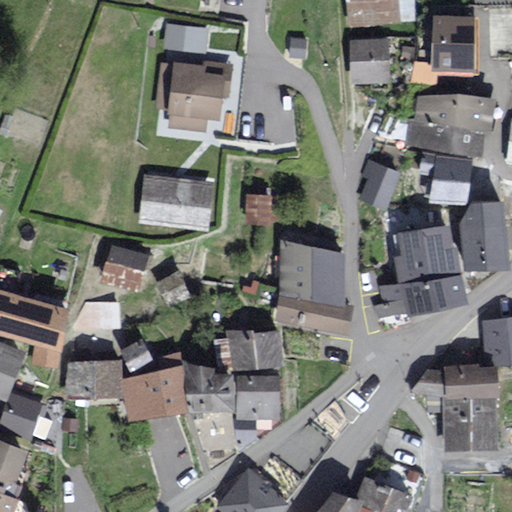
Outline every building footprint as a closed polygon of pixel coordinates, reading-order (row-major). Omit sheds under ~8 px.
[(397,18),(396,0),(350,0),(352,21),(397,18)] [(477,18),(439,17),(437,67),(475,68),(477,18)] [(206,27),(169,24),(168,44),(204,47),(206,27)] [(308,39),(292,38),(290,56),(307,57),(308,39)] [(389,77),(387,39),(354,41),(356,79),(389,77)] [(176,67),(164,66),(160,104),(173,105),(171,126),(203,129),(204,114),(217,116),(219,91),(227,92),(229,63),(176,58),(176,67)] [(410,143),(481,155),(483,130),(492,131),(495,102),(421,97),(419,122),(413,121),(410,143)] [(472,162),(439,158),(433,201),(467,205),(472,162)] [(401,174),(372,162),(367,175),(371,177),(362,199),(386,209),(401,174)] [(214,182),(146,175),(142,216),(209,223),(214,182)] [(269,196),(249,195),(247,221),(268,222),(269,196)] [(502,206),(476,207),(467,223),(472,269),(509,265),(505,235),(503,220),(502,206)] [(402,286),(385,290),(388,304),(380,306),(382,317),(467,302),(463,276),(459,250),(454,251),(450,227),(401,235),(405,257),(398,258),(402,286)] [(285,241),(282,294),(278,316),(346,327),(350,305),(341,304),(342,250),(285,241)] [(146,259),(112,248),(104,276),(137,287),(146,259)] [(179,274),(158,283),(168,303),(188,293),(179,274)] [(68,306),(0,290),(0,327),(40,337),(36,356),(56,361),(68,306)] [(511,359),(511,319),(480,323),(484,363),(511,359)] [(281,359),(278,329),(251,331),(250,328),(231,330),(235,364),(281,359)] [(20,347),(0,340),(0,389),(5,391),(20,347)] [(141,341),(123,350),(134,370),(151,361),(141,341)] [(175,412),(189,410),(183,366),(181,356),(160,359),(162,371),(126,379),(132,418),(175,412)] [(119,362),(72,362),(72,391),(119,391),(119,362)] [(212,377),(213,369),(183,366),(189,410),(197,410),(234,408),(233,375),(212,377)] [(421,385),(419,387),(450,395),(450,399),(450,402),(455,402),(456,437),(456,448),(498,447),(497,401),(496,370),(449,372),(449,375),(429,371),(421,385)] [(278,375),(240,375),(240,414),(278,414),(278,375)] [(37,401),(14,393),(3,423),(27,431),(37,401)] [(26,451),(0,441),(0,511),(10,511),(14,502),(8,500),(26,451)] [(511,463),(491,464),(492,481),(511,479),(511,463)] [(232,511),(273,511),(285,497),(249,469),(235,486),(223,502),(234,510),(232,511)] [(402,511),(411,493),(379,480),(368,476),(360,496),(336,488),(316,511),(402,511)]
